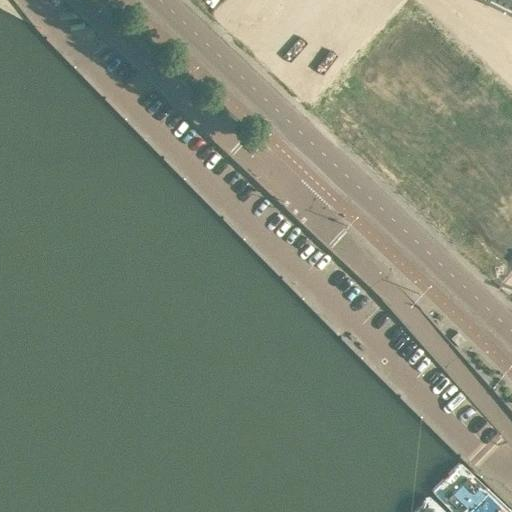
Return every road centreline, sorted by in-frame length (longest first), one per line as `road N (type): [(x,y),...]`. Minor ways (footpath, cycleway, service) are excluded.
road 1 (residential): [(30,0),(511,486)]
road 2 (residential): [(511,429),(294,196)]
road 3 (residential): [(294,196),(76,0)]
road 4 (residential): [(511,332),(326,158)]
road 5 (residential): [(326,158),(152,0)]
road 6 (unknown): [(367,74),(422,107),(511,96)]
